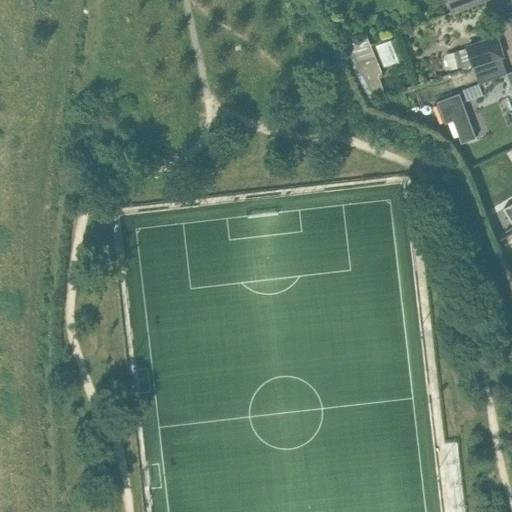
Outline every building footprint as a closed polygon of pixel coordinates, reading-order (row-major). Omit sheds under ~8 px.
[(456,0),(460,9),(481,0),(456,0)] [(375,45),(384,67),(406,58),(397,36),(375,45)] [(496,38),(467,47),(473,66),(502,57),(496,38)] [(381,75),(367,39),(342,47),(369,100),(384,95),(377,76),(381,75)] [(467,47),(448,54),(453,72),(473,66),(467,47)] [(461,143),(476,137),(459,92),(437,101),(445,123),(453,120),(461,143)]
